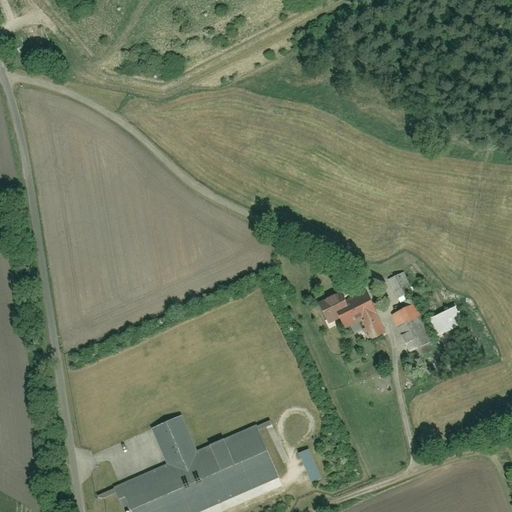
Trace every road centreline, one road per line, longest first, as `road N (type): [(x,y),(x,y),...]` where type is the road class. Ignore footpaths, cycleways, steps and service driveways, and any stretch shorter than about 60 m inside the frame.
road 1 (track): [(327,511),(404,480),(414,463),(397,343),(369,272),(196,190),(130,130),(83,101),(4,76)]
road 2 (unclassified): [(81,511),(27,159),(0,64)]
